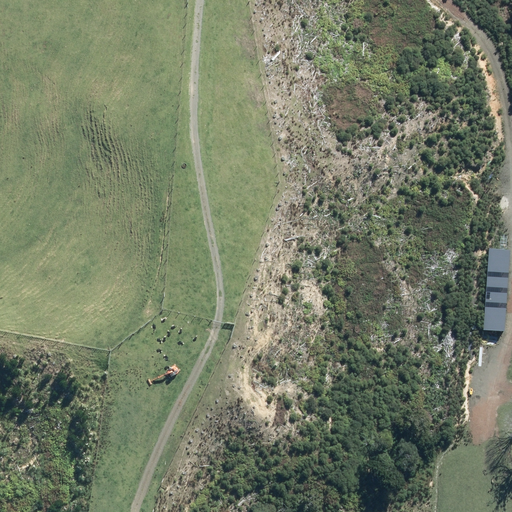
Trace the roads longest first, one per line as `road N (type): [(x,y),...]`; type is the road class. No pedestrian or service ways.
road 1 (track): [(133,511),(229,254),(230,178),(239,156),(232,84),(210,49)]
road 2 (track): [(210,49),(198,64),(197,115),(211,163),(230,178)]
